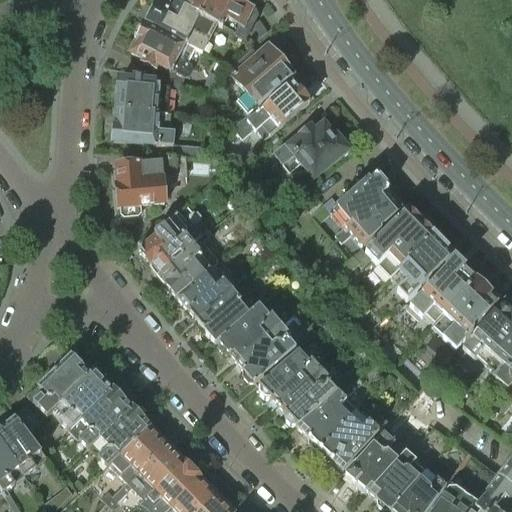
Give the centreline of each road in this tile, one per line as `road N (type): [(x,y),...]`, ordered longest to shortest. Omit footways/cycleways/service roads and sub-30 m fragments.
road 1 (secondary): [(317,0),(398,109),(511,225)]
road 2 (residential): [(306,511),(118,319)]
road 3 (residential): [(89,0),(75,47),(63,189),(52,221)]
